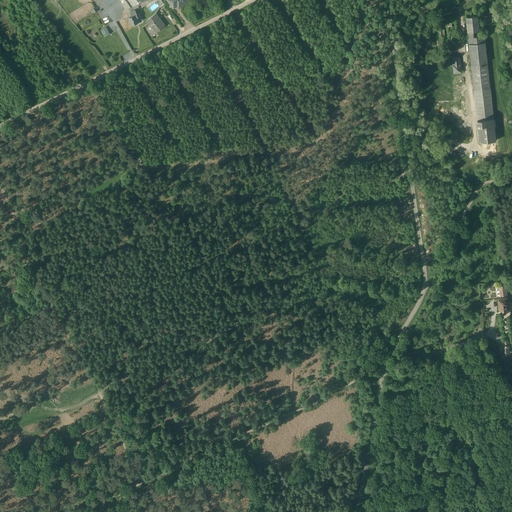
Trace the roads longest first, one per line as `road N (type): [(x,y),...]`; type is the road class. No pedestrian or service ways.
road 1 (unclassified): [(357,511),(384,370),(424,286),(387,0)]
road 2 (track): [(0,190),(137,483)]
road 3 (track): [(384,370),(137,483)]
road 4 (track): [(233,9),(0,126)]
road 5 (track): [(100,396),(234,329)]
road 6 (track): [(422,260),(446,252),(478,187),(511,179)]
